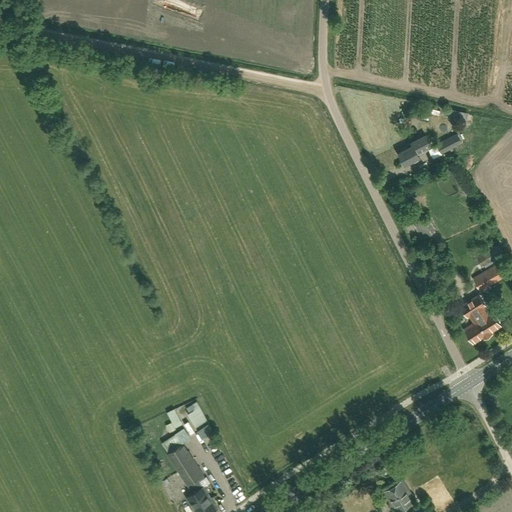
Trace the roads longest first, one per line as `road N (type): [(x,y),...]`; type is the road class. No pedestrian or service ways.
road 1 (unclassified): [(469,384),(330,105),(324,0)]
road 2 (track): [(326,91),(0,26)]
road 3 (secondary): [(268,511),(469,384)]
